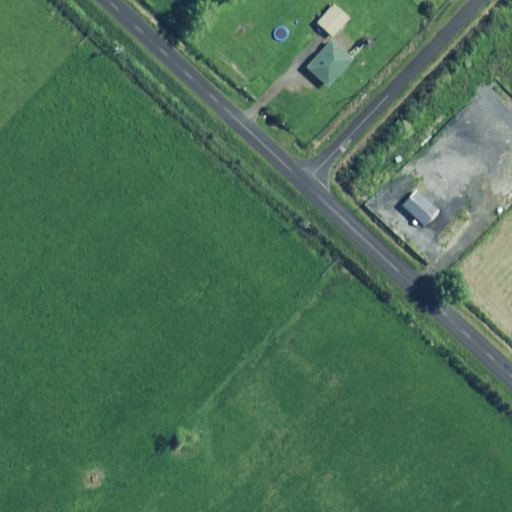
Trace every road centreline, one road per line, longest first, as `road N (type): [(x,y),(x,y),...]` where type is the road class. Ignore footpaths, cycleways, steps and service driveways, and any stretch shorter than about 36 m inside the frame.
road 1 (residential): [(304,183),(511,376)]
road 2 (residential): [(107,0),(304,183)]
road 3 (residential): [(476,0),(304,183)]
